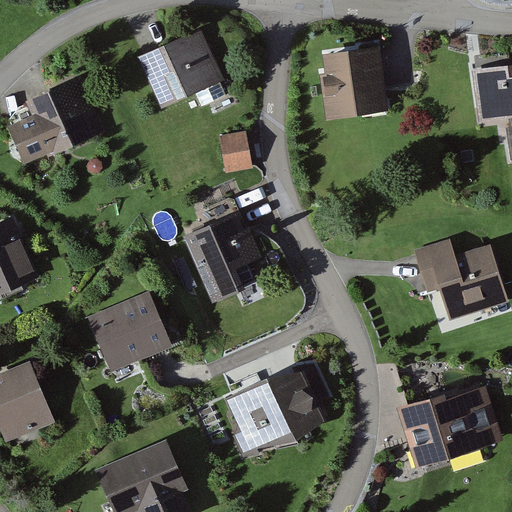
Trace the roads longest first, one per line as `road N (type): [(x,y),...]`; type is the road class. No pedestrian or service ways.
road 1 (residential): [(339,511),(363,454),(365,367),(290,208),(274,110)]
road 2 (residential): [(142,0),(56,34),(0,80)]
road 3 (residential): [(442,16),(284,8)]
